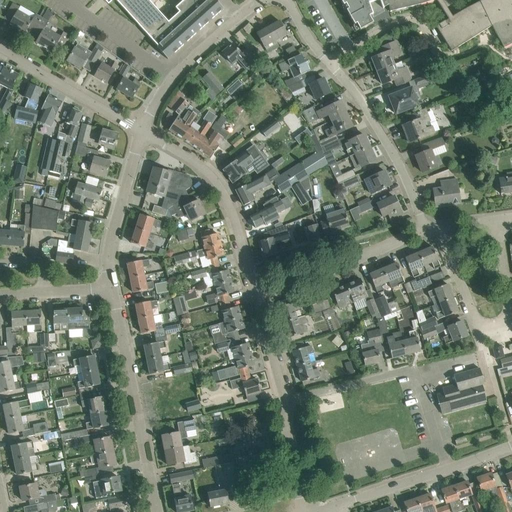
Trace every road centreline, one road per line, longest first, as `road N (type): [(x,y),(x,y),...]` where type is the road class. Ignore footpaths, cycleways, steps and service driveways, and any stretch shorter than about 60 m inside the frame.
road 1 (residential): [(157,511),(111,288)]
road 2 (residential): [(255,293),(221,190),(191,159),(143,132)]
road 3 (residential): [(424,231),(394,158),(330,63)]
road 4 (residential): [(255,293),(424,231)]
road 5 (residential): [(260,0),(172,76),(143,132)]
road 6 (residential): [(143,132),(0,49)]
road 7 (residential): [(111,288),(115,226),(143,132)]
road 8 (residential): [(330,63),(414,19),(440,59)]
road 9 (residential): [(417,374),(285,400)]
road 10 (residential): [(478,324),(497,325),(509,314),(496,221)]
